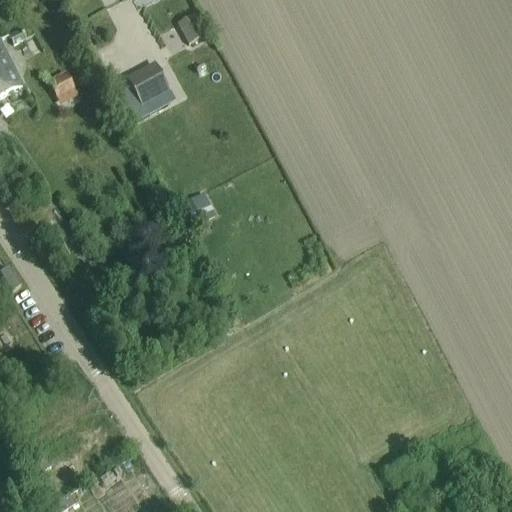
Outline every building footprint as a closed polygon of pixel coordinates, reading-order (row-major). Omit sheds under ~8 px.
[(195,17),(179,26),(190,47),(206,38),(195,17)] [(20,32),(8,38),(14,49),(26,43),(20,32)] [(0,102),(24,90),(0,43),(0,102)] [(156,68),(127,83),(141,109),(169,93),(156,68)] [(67,77),(49,87),(57,101),(74,92),(67,77)] [(208,210),(185,222),(188,226),(191,232),(213,220),(210,214),(208,210)] [(0,277),(12,296),(21,291),(9,272),(0,277)] [(78,447),(57,461),(72,482),(110,456),(101,443),(83,455),(78,447)] [(44,460),(30,470),(37,480),(51,471),(44,460)] [(68,497),(50,510),(52,511),(69,511),(76,508),(68,497)]
